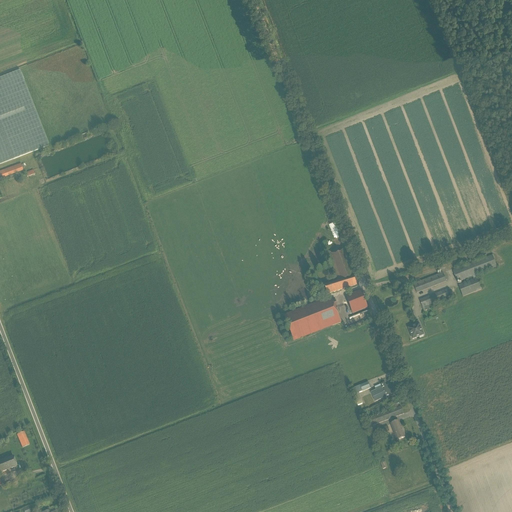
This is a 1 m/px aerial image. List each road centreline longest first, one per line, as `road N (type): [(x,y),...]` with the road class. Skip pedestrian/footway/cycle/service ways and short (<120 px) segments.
road 1 (track): [(441,483),(254,0)]
road 2 (unclassified): [(72,511),(0,323)]
